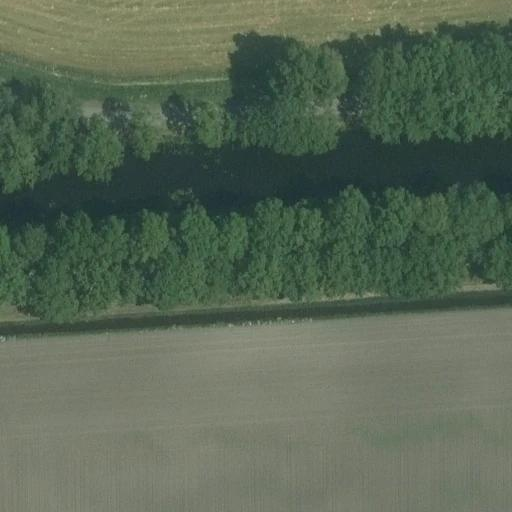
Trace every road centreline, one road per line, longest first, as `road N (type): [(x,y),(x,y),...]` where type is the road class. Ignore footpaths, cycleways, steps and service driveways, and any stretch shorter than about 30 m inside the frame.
road 1 (unclassified): [(0,96),(108,119),(511,93)]
road 2 (tertiary): [(0,288),(511,254)]
